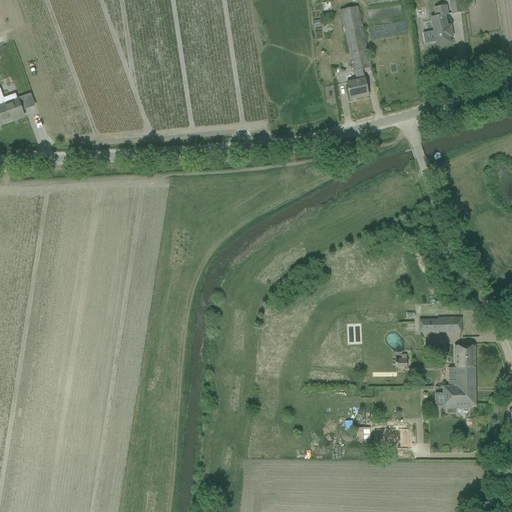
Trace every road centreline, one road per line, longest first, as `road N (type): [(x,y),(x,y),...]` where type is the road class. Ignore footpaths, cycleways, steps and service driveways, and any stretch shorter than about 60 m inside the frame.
road 1 (track): [(165,511),(195,277),(218,240),(284,196),(290,143)]
road 2 (tertiary): [(0,156),(290,143),(406,118)]
road 3 (unclassified): [(511,378),(406,118)]
road 4 (track): [(284,196),(411,135)]
road 5 (unclassified): [(485,511),(511,385)]
